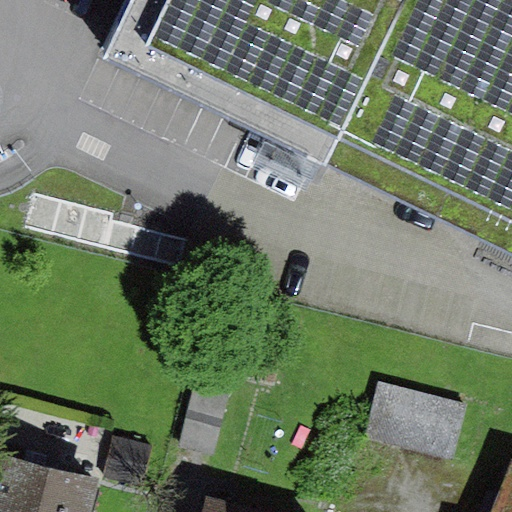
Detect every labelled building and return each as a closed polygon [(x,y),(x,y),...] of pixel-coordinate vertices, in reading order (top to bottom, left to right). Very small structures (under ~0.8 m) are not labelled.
[(511,0),(130,0),(100,64),(511,261),(511,0)] [(201,370),(271,388),(279,355),(209,338),(201,370)] [(381,386),(368,437),(451,458),(464,407),(381,386)] [(196,389),(180,447),(211,456),(227,397),(196,389)] [(115,439),(105,477),(143,487),(153,449),(115,439)] [(94,511),(101,486),(1,461),(0,466),(0,511),(94,511)] [(511,511),(511,463),(510,463),(492,511),(511,511)] [(257,511),(207,499),(203,511),(257,511)]
